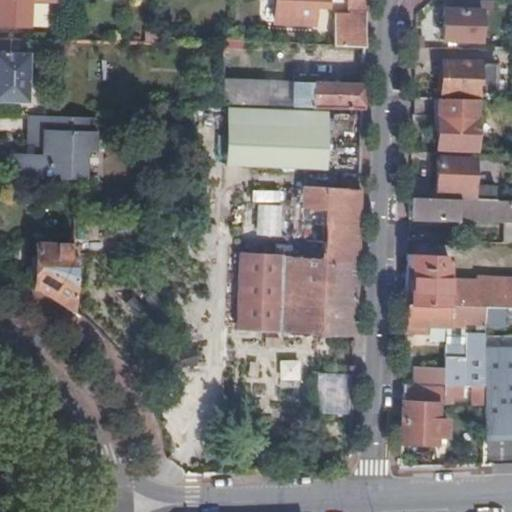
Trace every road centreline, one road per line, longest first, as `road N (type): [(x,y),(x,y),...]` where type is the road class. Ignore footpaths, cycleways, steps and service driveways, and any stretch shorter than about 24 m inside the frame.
road 1 (residential): [(377,496),(392,0)]
road 2 (tertiary): [(377,496),(109,507)]
road 3 (tertiary): [(109,507),(100,456),(82,420),(0,344)]
road 4 (tertiary): [(511,492),(377,496)]
